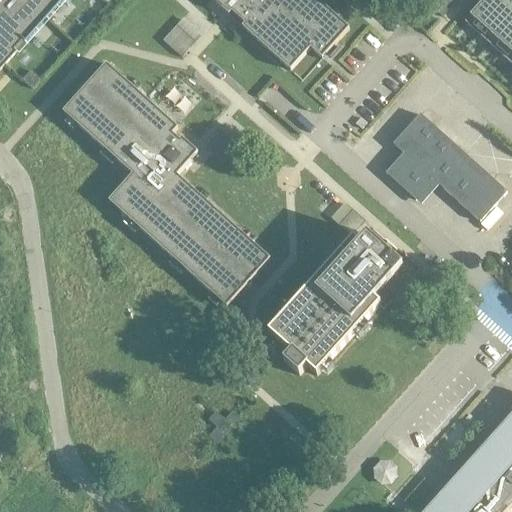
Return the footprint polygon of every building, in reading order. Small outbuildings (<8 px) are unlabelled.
[(0,0),(0,71),(64,0),(0,0)] [(210,0),(291,72),(311,50),(323,60),(350,30),(315,0),(210,0)] [(511,0),(486,0),(465,23),(511,65),(511,0)] [(165,38),(181,54),(203,34),(186,17),(165,38)] [(133,176),(109,203),(227,309),(270,261),(178,177),(198,154),(173,136),(178,130),(107,66),(64,114),(133,176)] [(403,152),(385,172),(415,199),(433,180),(478,221),(505,191),(420,113),(393,143),(403,152)] [(219,133),(209,143),(223,156),(233,146),(219,133)] [(354,240),(269,334),(292,355),(284,363),(300,377),(308,368),(317,377),(380,308),(384,311),(420,272),(398,251),(392,258),(368,236),(360,245),(354,240)] [(227,419),(217,412),(210,421),(225,432),(239,415),(233,411),(227,419)] [(511,511),(511,418),(491,442),(495,446),(469,475),(465,471),(428,511),(507,511),(511,507),(511,511)]
